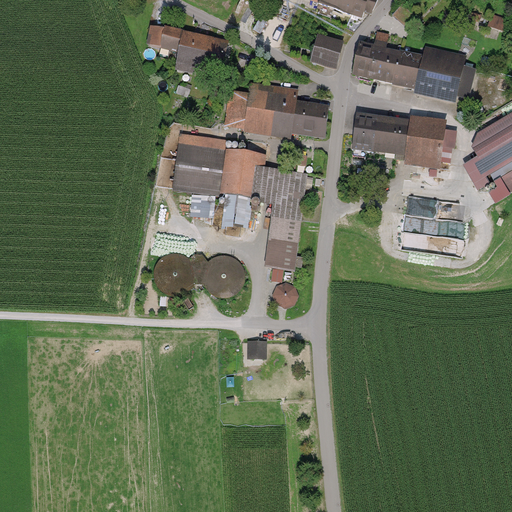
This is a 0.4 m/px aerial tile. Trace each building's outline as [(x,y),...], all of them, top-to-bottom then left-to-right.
[(322,0),(321,4),(367,19),(373,0),(322,0)] [(506,33),(507,18),(492,17),(491,32),(506,33)] [(182,54),(187,33),(155,26),(150,47),(182,54)] [(231,43),(187,33),(182,54),(179,68),(223,78),(231,43)] [(346,43),(322,36),(315,64),(337,70),(338,70),(346,43)] [(365,42),(357,76),(462,101),(471,67),(365,42)] [(229,95),(225,128),(325,140),(329,107),(294,103),(296,91),(251,86),(250,97),(229,95)] [(450,127),(360,118),(356,154),(446,164),(450,127)] [(511,121),(474,143),(492,175),(511,163),(511,121)] [(230,144),(183,138),(176,191),(274,204),(265,268),(296,272),(309,176),(266,171),(268,158),(229,152),(230,144)] [(410,199),(406,230),(463,236),(465,224),(444,221),(446,203),(410,199)] [(276,305),(286,310),(295,306),(300,297),(296,287),(286,283),(277,287),(273,296),(276,305)] [(267,343),(249,343),(249,359),(266,360),(267,343)]
